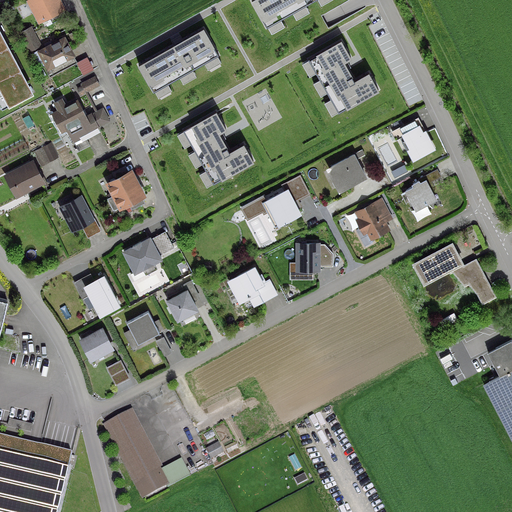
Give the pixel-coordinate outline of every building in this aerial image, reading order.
[(57,0),(31,0),(42,19),(62,9),(57,0)] [(315,0),(257,0),(253,2),(267,27),(315,0)] [(28,51),(39,45),(30,27),(19,33),(28,51)] [(203,32),(140,68),(154,92),(217,56),(203,32)] [(0,103),(3,108),(31,93),(0,34),(0,103)] [(76,61),(68,47),(63,38),(52,44),(50,41),(44,44),(45,47),(38,51),(51,76),(77,63),(76,61)] [(351,60),(342,43),(310,61),(340,114),(378,93),(369,77),(354,85),(343,65),(351,60)] [(98,85),(94,77),(81,83),(82,86),(77,88),(80,94),(98,85)] [(65,107),(63,103),(61,99),(54,102),(58,110),(52,114),(61,131),(66,128),(73,140),(79,136),(81,141),(86,138),(99,131),(98,129),(96,126),(90,114),(85,117),(82,110),(77,100),(65,107)] [(226,132),(217,115),(185,133),(215,186),(253,164),(244,149),(229,157),(217,137),(226,132)] [(432,148),(424,132),(421,133),(418,126),(407,132),(403,125),(391,131),(395,139),(403,135),(410,148),(408,150),(412,158),(432,148)] [(56,157),(49,144),(34,151),(41,165),(56,157)] [(353,154),(330,166),(342,189),(351,184),(364,177),(353,154)] [(8,174),(18,194),(27,190),(29,195),(45,187),(38,173),(32,162),(8,174)] [(113,195),(136,183),(130,171),(107,183),(113,195)] [(412,183),(413,186),(405,190),(415,209),(435,199),(429,188),(425,180),(419,183),(418,180),(412,183)] [(127,203),(143,195),(136,183),(113,195),(119,207),(127,203)] [(261,202),(267,214),(270,212),(277,226),(299,214),(286,189),(261,202)] [(74,228),(80,225),(91,219),(87,212),(80,197),(61,207),(69,222),(71,221),(74,228)] [(387,229),(373,203),(356,212),(359,218),(357,219),(359,222),(357,228),(363,230),(364,233),(367,232),(370,238),(387,229)] [(170,242),(166,234),(157,239),(164,252),(173,248),(170,242)] [(132,247),(124,252),(134,271),(159,258),(157,256),(148,239),(141,243),(140,242),(132,246),(132,247)] [(297,244),(297,270),(317,269),(317,244),(305,244),(297,244)] [(324,244),(324,264),(332,264),(332,253),(324,244)] [(461,262),(451,244),(414,263),(423,282),(450,268),(461,262)] [(480,270),(475,260),(463,266),(471,282),(483,276),(480,270)] [(257,275),(253,267),(228,280),(240,301),(257,292),(255,287),(262,284),(257,275)] [(102,276),(94,281),(86,285),(82,278),(74,282),(82,297),(89,293),(100,313),(117,304),(102,276)] [(482,302),(494,296),(490,289),(478,296),(482,302)] [(186,290),(167,300),(177,319),(196,309),(186,290)] [(152,321),(147,311),(126,322),(137,343),(152,336),(159,332),(152,321)] [(446,328),(460,320),(456,313),(442,321),(446,328)] [(103,333),(101,330),(81,340),(90,358),(110,348),(106,339),(103,333)] [(173,352),(165,336),(158,340),(166,356),(173,352)] [(511,343),(511,341),(487,353),(499,377),(483,385),(511,440),(511,343)] [(105,426),(135,481),(143,497),(165,485),(166,487),(189,475),(181,460),(158,472),(157,469),(128,414),(105,426)] [(57,511),(72,450),(0,432),(0,511),(57,511)] [(225,451),(220,442),(206,450),(210,458),(225,451)]
